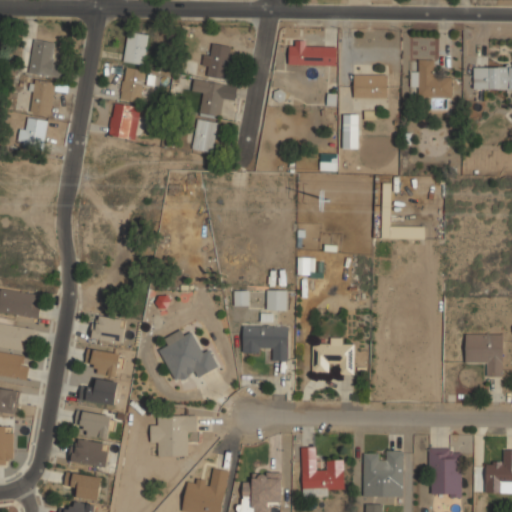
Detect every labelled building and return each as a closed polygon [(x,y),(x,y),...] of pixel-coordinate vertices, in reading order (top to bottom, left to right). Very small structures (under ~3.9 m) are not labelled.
[(149,34),(128,31),(124,60),(144,64),(149,34)] [(19,72),(52,76),(56,43),(24,38),(19,72)] [(232,46),(213,43),(212,54),(204,53),(203,65),(209,66),(208,76),(227,79),(232,46)] [(336,45),(289,45),(289,64),(336,64),(336,45)] [(432,58),(420,58),(419,70),(411,69),(411,86),(420,87),(419,96),(451,97),(452,78),(431,77),(432,58)] [(511,65),(473,65),(473,89),(511,89),(511,65)] [(146,70),(126,66),(120,98),(140,102),(146,70)] [(387,73),(353,73),(353,97),(387,97),(387,73)] [(200,113),(221,117),(224,97),(235,99),(237,84),(194,78),(192,90),(203,91),(200,113)] [(31,113),(53,113),(53,83),(31,83),(31,113)] [(141,107),(115,102),(109,135),(135,139),(141,107)] [(358,148),(358,113),(343,113),(343,148),(358,148)] [(43,147),(49,120),(27,116),(22,142),(43,147)] [(192,148),(212,152),(218,122),(198,118),(192,148)] [(337,153),(320,153),(319,170),(337,171),(337,153)] [(315,257),(298,257),(298,272),(315,272),(315,257)] [(0,311),(39,318),(42,295),(0,288),(0,311)] [(286,289),(266,289),(266,309),(286,309),(286,289)] [(248,290),(235,290),(235,304),(248,304),(248,290)] [(167,307),(166,295),(157,295),(158,308),(167,307)] [(94,340),(125,340),(125,317),(94,317),(94,340)] [(34,328),(0,323),(0,347),(31,351),(34,328)] [(288,359),(288,325),(243,325),(242,350),(272,350),(272,359),(288,359)] [(158,348),(175,380),(194,370),(198,377),(219,366),(209,347),(201,351),(191,331),(158,348)] [(502,333),(465,333),(465,365),(485,365),(485,376),(502,376),(502,333)] [(354,344),(343,344),(343,337),(330,337),(331,343),(312,343),(312,373),(329,373),(329,363),(340,363),(340,373),(354,373),(354,344)] [(0,375),(28,378),(29,366),(22,365),(23,355),(0,352),(0,375)] [(119,352),(92,352),(92,374),(119,374),(119,352)] [(119,385),(98,376),(93,388),(88,386),(84,396),(110,407),(119,385)] [(21,391),(0,387),(0,411),(17,414),(21,391)] [(109,413),(80,413),(80,436),(109,436),(109,413)] [(197,433),(196,414),(159,415),(159,425),(150,425),(151,444),(159,444),(160,456),(187,456),(187,433),(197,433)] [(0,464),(7,464),(7,454),(14,454),(14,425),(0,425),(0,464)] [(108,466),(111,443),(74,439),(71,461),(108,466)] [(461,447),(429,447),(429,495),(461,495),(461,447)] [(485,492),(511,492),(511,449),(503,449),(503,460),(486,459),(485,492)] [(403,496),(403,451),(363,451),(363,496),(403,496)] [(302,459),(302,487),(312,487),(313,496),(334,495),(334,487),(344,487),(343,458),(325,459),(325,468),(316,468),(316,459),(302,459)] [(187,482),(182,511),(188,511),(221,511),(229,470),(212,467),(210,479),(197,477),(196,483),(187,482)] [(65,485),(74,486),(73,497),(98,499),(101,475),(67,471),(65,485)] [(269,511),(269,501),(281,501),(281,471),(254,471),(254,481),(241,481),(241,511),(269,511)] [(64,511),(93,511),(94,505),(65,502),(64,511)] [(382,511),(382,504),(365,503),(364,511),(382,511)]
